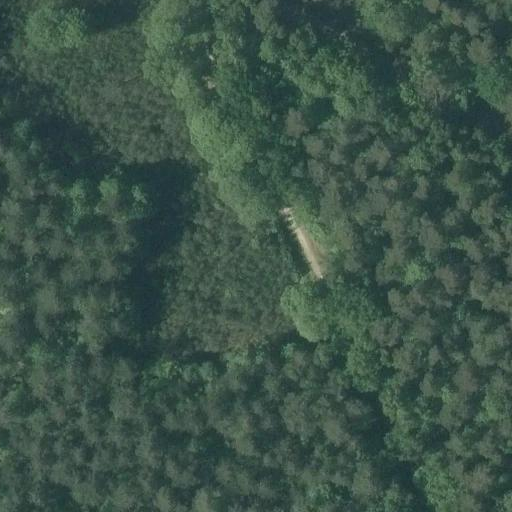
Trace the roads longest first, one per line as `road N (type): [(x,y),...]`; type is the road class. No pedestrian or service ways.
road 1 (track): [(431,511),(183,0)]
road 2 (unclassified): [(511,143),(278,0)]
